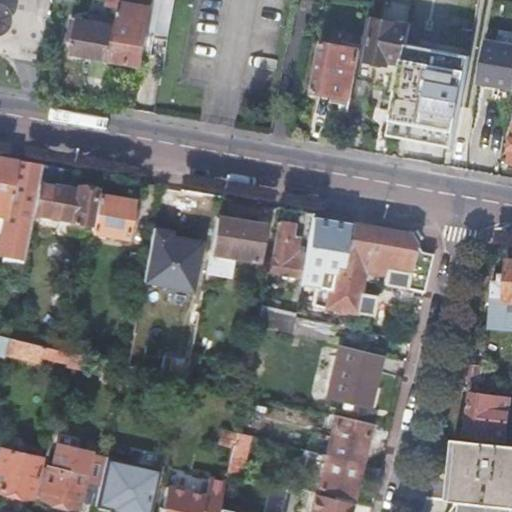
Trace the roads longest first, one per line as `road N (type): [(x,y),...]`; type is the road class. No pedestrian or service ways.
road 1 (secondary): [(0,118),(469,200)]
road 2 (residential): [(469,200),(396,511)]
